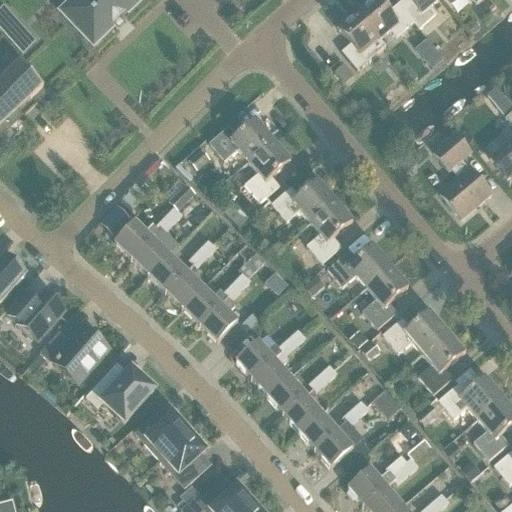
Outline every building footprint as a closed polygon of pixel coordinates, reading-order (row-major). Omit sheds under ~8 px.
[(61,18),(92,50),(143,2),(140,0),(77,0),(79,2),(61,18)] [(373,0),(355,16),(378,43),(388,34),(395,41),(412,27),(402,14),(397,8),(387,16),(373,0)] [(412,27),(417,33),(435,18),(429,10),(439,1),(438,0),(405,0),(411,6),(402,14),(412,27)] [(487,1),(485,0),(438,0),(439,1),(440,0),(466,0),(476,10),(487,1)] [(219,33),(229,22),(221,15),(211,26),(219,33)] [(367,52),(378,43),(355,16),(336,32),(350,48),(341,56),(356,74),(374,59),(367,52)] [(480,31),(472,22),(464,28),(472,38),(480,31)] [(25,36),(13,46),(22,57),(32,48),(34,47),(25,36)] [(108,79),(121,68),(115,61),(102,72),(108,79)] [(0,127),(33,96),(10,68),(0,76),(0,127)] [(353,80),(343,68),(333,77),(344,88),(353,80)] [(130,85),(143,100),(151,94),(137,78),(130,85)] [(511,111),(504,102),(495,110),(505,122),(511,115),(511,111)] [(490,160),(488,162),(506,183),(511,178),(511,115),(505,122),(511,130),(511,141),(509,144),(503,136),(484,153),(490,160)] [(237,155),(247,166),(271,145),(254,125),(236,141),(228,132),(208,148),(223,166),(237,155)] [(460,224),(490,198),(469,172),(467,174),(459,165),(469,156),(454,138),(432,157),(447,175),(450,173),(458,182),(438,198),(460,224)] [(271,145),(247,166),(257,178),(243,190),(258,208),(278,191),(270,182),(289,166),(271,145)] [(209,165),(200,154),(187,165),(196,176),(209,165)] [(299,215),(309,227),(334,206),(317,186),(298,202),(290,193),(270,209),(285,227),(299,215)] [(194,199),(185,189),(168,207),(177,216),(186,207),(194,199)] [(334,206),(309,227),(319,239),(306,251),(321,269),(340,252),(332,243),(351,227),(334,206)] [(192,214),(186,207),(177,216),(184,223),(192,214)] [(129,222),(116,210),(99,228),(112,240),(129,222)] [(180,221),(173,214),(164,224),(171,231),(180,221)] [(244,224),(235,215),(227,224),(236,232),(244,224)] [(171,231),(164,224),(155,232),(154,234),(157,237),(161,241),(164,237),(171,231)] [(155,232),(152,229),(144,237),(134,227),(113,248),(130,265),(157,237),(154,234),(155,232)] [(178,250),(164,237),(161,241),(157,237),(130,265),(147,282),(168,260),(178,250)] [(192,270),(211,250),(207,247),(189,266),(192,270)] [(192,270),(195,273),(214,253),(211,250),(192,270)] [(355,281),(364,292),(389,271),(372,251),(353,268),(345,258),(326,275),(341,293),(355,281)] [(164,298),(185,277),(168,260),(147,282),(164,298)] [(0,306),(24,280),(4,262),(0,266),(0,306)] [(314,279),(307,270),(295,281),(302,289),(314,279)] [(389,271),(364,292),(375,305),(361,316),(376,334),(396,318),(388,308),(407,292),(389,271)] [(202,293),(185,277),(164,298),(181,315),(202,293)] [(248,286),(241,280),(232,289),(239,296),(248,286)] [(315,280),(302,291),(310,301),(324,290),(315,280)] [(239,296),(232,289),(223,299),(222,299),(226,303),(229,306),(239,296)] [(223,299),(220,296),(213,304),(202,293),(181,315),(198,331),(226,303),(222,299),(223,299)] [(36,347),(64,315),(44,297),(38,304),(33,306),(25,299),(7,319),(17,328),(16,329),(36,347)] [(229,306),(226,303),(198,331),(216,348),(237,327),(228,318),(235,311),(229,306)] [(410,347),(420,358),(445,337),(428,317),(409,333),(401,324),(382,340),(397,358),(410,347)] [(251,318),(239,330),(246,336),(257,325),(251,318)] [(107,354),(83,333),(56,363),(80,384),(107,354)] [(367,345),(358,335),(349,344),(358,354),(367,345)] [(305,344),(297,336),(287,345),(295,353),(305,344)] [(445,337),(420,358),(431,370),(417,382),(432,400),(452,384),(444,374),(463,358),(445,337)] [(40,358),(48,366),(67,345),(58,338),(40,358)] [(295,353),(287,345),(278,353),(277,354),(281,358),(285,362),(295,353)] [(267,358),(257,346),(234,366),(251,384),(281,358),(277,354),(278,353),(275,350),(267,358)] [(379,355),(372,347),(361,357),(368,365),(379,355)] [(285,362),(281,358),(251,384),(266,402),(289,382),(280,372),(288,365),(285,362)] [(336,380),(327,370),(317,379),(326,389),(336,380)] [(123,427),(153,395),(130,374),(122,383),(111,373),(84,403),(96,413),(101,408),(123,427)] [(326,389),(317,379),(307,389),(315,398),(326,389)] [(304,400),(298,393),(289,382),(266,402),(282,420),(304,400)] [(466,412),(476,424),(500,403),(484,383),(465,399),(457,390),(437,406),(452,424),(466,412)] [(320,418),(304,400),(282,420),(298,437),(320,418)] [(511,416),(500,403),(476,424),(486,436),(472,448),(488,466),(507,449),(499,440),(511,428),(511,416)] [(368,415),(360,407),(350,416),(358,424),(368,415)] [(438,420),(429,410),(415,422),(423,432),(438,420)] [(157,465),(188,438),(172,420),(164,427),(157,419),(161,415),(160,414),(133,438),(157,465)] [(358,424),(350,416),(340,424),(340,425),(343,429),(348,433),(358,424)] [(340,424),(337,421),(329,428),(320,418),(298,437),(313,455),(343,429),(340,425),(340,424)] [(348,433),(343,429),(313,455),(330,473),(352,454),(342,443),(351,436),(348,433)] [(203,456),(188,438),(157,465),(183,493),(210,469),(209,468),(204,472),(196,462),(203,456)] [(430,453),(423,445),(406,459),(410,463),(409,464),(412,467),(430,453)] [(511,486),(511,455),(493,472),(508,490),(511,486)] [(405,467),(400,461),(384,475),(386,477),(378,484),(369,473),(346,493),(362,511),(385,492),(392,486),(389,482),(399,473),(405,467)] [(412,467),(409,464),(405,467),(399,473),(406,481),(417,472),(412,467)] [(479,476),(470,466),(460,475),(468,486),(479,476)] [(406,481),(399,473),(389,482),(392,486),(396,490),(406,481)] [(447,493),(458,484),(450,474),(439,483),(447,493)] [(199,511),(248,511),(252,509),(236,491),(228,498),(219,488),(223,485),(222,484),(196,508),(199,511)] [(179,501),(186,509),(192,504),(198,499),(191,491),(179,501)] [(362,511),(397,511),(400,510),(385,493),(385,492),(362,511)] [(443,511),(448,508),(440,499),(429,508),(432,511),(443,511)]
